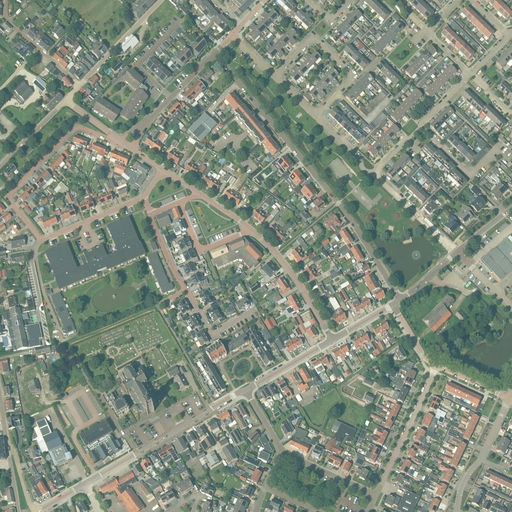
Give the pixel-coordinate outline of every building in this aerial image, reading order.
[(133,14),(135,16),(139,20),(157,0),(141,0),(136,5),(139,8),(133,14)] [(178,11),(180,9),(182,7),(189,0),(188,0),(168,0),(172,4),(173,3),(176,7),(175,8),(178,11)] [(199,10),(209,1),(207,0),(206,0),(205,1),(204,0),(200,0),(195,4),(195,5),(199,10)] [(278,0),(279,0),(277,2),(283,8),(290,0),(278,0)] [(290,0),(283,8),(287,12),(288,10),(291,12),(289,14),(291,17),(297,11),(294,9),(296,7),(292,3),(294,0),(290,0)] [(374,0),(368,6),(372,10),(378,4),(374,0)] [(417,0),(412,6),(416,9),(422,3),(419,0),(417,0)] [(210,3),(209,1),(199,10),(203,14),(211,7),(208,4),(210,3)] [(499,2),(493,8),(498,12),(504,6),(499,2)] [(426,6),(422,3),(416,9),(419,13),(426,6)] [(378,4),(372,10),(376,14),(382,8),(378,4)] [(419,13),(423,17),(430,10),(426,6),(419,13)] [(498,12),(502,16),(508,11),(504,6),(498,12)] [(211,7),(203,14),(207,19),(216,10),(215,8),(213,10),(211,7)] [(382,8),(376,14),(380,18),(386,12),(382,8)] [(466,18),(472,12),(467,8),(462,14),(466,18)] [(216,10),(207,19),(210,23),(219,16),(216,13),(218,12),(216,10)] [(430,10),(423,17),(427,21),(434,14),(430,10)] [(299,13),(297,11),(291,17),(294,19),(296,17),(301,22),(299,24),(300,25),(310,14),(308,12),(305,16),(301,11),(299,13)] [(362,16),(356,11),(352,15),(358,20),(362,16)] [(511,14),(508,11),(502,16),(507,21),(511,15),(511,14)] [(277,12),(275,14),(273,12),(269,16),(265,13),(263,15),(272,23),(280,15),(277,12)] [(386,12),(380,18),(384,21),(390,16),(386,12)] [(466,18),(471,22),(476,17),(472,12),(466,18)] [(153,23),(159,29),(168,20),(162,14),(153,23)] [(310,14),(300,25),(301,25),(303,24),(308,29),(313,24),(309,20),(312,16),(310,14)] [(272,23),(263,15),(261,17),(265,20),(261,24),(266,29),(272,23)] [(358,20),(352,15),(349,19),(354,24),(358,20)] [(224,18),(221,16),(214,23),(218,28),(227,18),(226,17),(224,18)] [(476,17),(471,22),(475,27),(481,21),(476,17)] [(229,20),(227,18),(218,28),(223,32),(230,24),(227,21),(229,20)] [(345,22),(351,28),(354,24),(349,19),(345,22)] [(481,21),(475,27),(480,31),(485,25),(481,21)] [(341,26),(347,32),(351,28),(345,22),(341,26)] [(12,29),(5,23),(2,26),(1,25),(0,25),(0,30),(4,34),(6,31),(8,33),(12,29)] [(82,29),(77,23),(74,26),(79,31),(82,29)] [(394,27),(400,33),(404,29),(398,23),(394,27)] [(251,27),(260,36),(264,32),(266,34),(268,32),(266,29),(261,24),(257,29),(253,25),(251,27)] [(58,25),(52,31),(59,38),(66,31),(58,25)] [(189,28),(197,36),(201,33),(192,25),(189,28)] [(485,25),(480,31),(484,35),(489,30),(485,25)] [(337,30),(343,36),(347,32),(341,26),(337,30)] [(260,36),(251,27),(249,29),(253,33),(249,37),(254,42),(260,36)] [(390,31),(396,37),(400,33),(394,27),(390,31)] [(33,29),(27,36),(34,42),(36,38),(39,41),(39,40),(43,36),(46,32),(43,30),(41,32),(40,31),(38,34),(33,29)] [(447,29),(442,35),(446,39),(452,33),(447,29)] [(285,36),(294,45),(296,43),(292,39),(296,35),(291,30),(285,36)] [(334,34),(339,40),(343,36),(337,30),(334,34)] [(489,30),(484,35),(488,39),(487,41),(485,42),(488,45),(494,38),(492,36),(494,34),(489,30)] [(396,37),(390,31),(386,35),(392,41),(396,37)] [(446,39),(450,43),(456,37),(452,33),(446,39)] [(339,40),(334,34),(330,38),(336,44),(339,40)] [(392,41),(386,35),(382,39),(388,45),(392,41)] [(39,46),(47,53),(51,47),(44,40),(46,38),(45,38),(43,36),(39,40),(42,42),(39,46)] [(139,42),(132,36),(120,48),(125,53),(131,47),(133,49),(139,42)] [(294,45),(285,36),(279,42),(284,47),(288,43),(292,47),(294,45)] [(14,39),(9,45),(13,49),(16,45),(20,40),(18,37),(16,40),(14,39)] [(67,39),(65,41),(71,47),(72,46),(75,43),(70,38),(69,37),(67,39)] [(202,37),(196,44),(202,50),(204,49),(205,49),(207,47),(206,46),(208,44),(209,45),(210,45),(202,37)] [(455,47),(461,42),(456,37),(450,43),(455,47)] [(388,45),(382,39),(379,43),(385,49),(388,45)] [(24,48),(18,54),(23,58),(27,53),(26,53),(28,51),(31,54),(35,50),(29,44),(27,46),(20,41),(18,43),(24,48)] [(273,48),(282,57),(284,55),(280,51),(284,47),(279,42),(273,48)] [(459,52),(465,46),(461,42),(455,47),(459,52)] [(381,52),(385,49),(379,43),(375,47),(381,52)] [(100,44),(96,49),(103,55),(107,51),(104,47),(100,44)] [(196,44),(190,50),(194,55),(197,58),(197,57),(196,57),(198,54),(199,55),(201,52),(202,50),(196,44)] [(349,46),(344,52),(348,55),(353,50),(349,46)] [(464,56),(469,50),(465,46),(459,52),(464,56)] [(381,52),(375,47),(371,51),(377,56),(381,52)] [(426,51),(432,57),(436,53),(430,47),(426,51)] [(99,60),(103,55),(96,49),(95,49),(93,48),(90,51),(92,53),(91,53),(95,56),(99,60)] [(187,48),(181,55),(188,61),(189,59),(190,60),(192,57),(194,55),(190,50),(187,48)] [(267,54),(267,55),(272,60),(276,55),(280,59),(282,57),(273,48),(267,54)] [(60,49),(53,58),(60,64),(63,61),(62,60),(63,60),(64,60),(67,57),(67,56),(60,49)] [(353,50),(348,55),(351,59),(357,53),(353,50)] [(469,50),(464,56),(468,60),(474,55),(469,50)] [(422,56),(428,61),(432,57),(426,51),(422,56)] [(305,56),(314,64),(320,58),(315,53),(311,57),(307,54),(305,56)] [(357,53),(351,59),(355,63),(361,57),(357,53)] [(81,59),(80,60),(90,70),(93,67),(81,54),(78,57),(81,59)] [(85,58),(90,63),(94,66),(97,62),(94,59),(89,54),(85,58)] [(511,60),(505,54),(501,59),(507,65),(511,60)] [(174,61),(175,62),(178,65),(182,69),(182,68),(181,67),(183,65),(184,66),(187,63),(186,63),(188,61),(181,55),(175,61),(174,61)] [(303,65),(308,71),(314,64),(305,56),(303,58),(307,61),(303,65)] [(422,56),(418,60),(424,66),(428,61),(422,56)] [(72,61),(67,57),(64,60),(63,60),(62,60),(63,61),(60,64),(65,69),(72,61)] [(151,57),(143,65),(144,64),(147,66),(146,67),(149,70),(150,69),(151,71),(158,64),(151,57)] [(359,67),(365,61),(361,57),(355,63),(359,67)] [(507,65),(501,59),(496,63),(501,68),(502,69),(507,65)] [(424,66),(418,60),(414,64),(419,70),(424,66)] [(115,66),(112,69),(115,71),(117,68),(118,69),(123,64),(119,61),(114,65),(115,66)] [(359,67),(363,71),(369,65),(365,61),(359,67)] [(76,65),(78,67),(78,66),(82,70),(80,72),(84,76),(89,71),(79,62),(76,65)] [(386,66),(383,62),(377,68),(380,72),(386,66)] [(54,67),(50,64),(45,69),(49,73),(49,72),(54,68),(54,67)] [(158,64),(151,71),(153,72),(152,73),(155,75),(162,68),(158,64)] [(419,70),(414,64),(409,69),(415,74),(419,70)] [(308,71),(303,65),(299,70),(295,66),(293,68),(302,77),(308,71)] [(78,66),(78,67),(75,69),(78,71),(74,75),(80,80),(84,76),(80,72),(82,70),(78,66)] [(111,83),(112,85),(121,76),(122,77),(130,69),(127,66),(122,71),(120,73),(111,83)] [(390,70),(386,66),(380,72),(382,74),(381,75),(383,77),(390,70)] [(447,71),(452,77),(457,72),(451,67),(447,71)] [(159,79),(166,72),(162,68),(155,75),(157,78),(158,77),(159,79)] [(293,68),(291,70),(295,74),(291,78),(296,83),(302,77),(293,68)] [(415,74),(409,69),(405,73),(411,79),(415,74)] [(327,76),(336,85),(338,83),(334,80),(338,75),(333,70),(327,76)] [(390,70),(383,77),(385,79),(386,78),(388,79),(394,73),(390,70)] [(209,71),(201,79),(205,83),(206,83),(209,86),(212,83),(209,80),(214,75),(209,71)] [(442,76),(448,81),(452,77),(447,71),(442,76)] [(125,80),(130,85),(138,77),(133,72),(125,80)] [(166,72),(159,79),(161,80),(160,81),(163,83),(164,83),(166,85),(165,86),(166,86),(173,79),(173,78),(173,79),(166,72)] [(398,77),(394,73),(388,79),(390,81),(389,83),(390,84),(392,83),(398,77)] [(66,85),(69,88),(72,86),(72,85),(67,78),(66,79),(62,74),(56,80),(58,81),(59,79),(60,80),(62,82),(63,81),(66,85)] [(376,83),(368,75),(364,79),(370,85),(372,83),(373,85),(376,83)] [(94,76),(88,82),(92,85),(94,87),(97,83),(99,81),(98,80),(97,79),(94,76)] [(334,87),(336,85),(327,76),(321,82),(326,88),(330,83),(334,87)] [(448,81),(442,76),(438,80),(444,86),(448,81)] [(43,99),(46,102),(44,104),(43,103),(42,104),(46,108),(50,112),(63,98),(57,93),(51,99),(47,95),(48,94),(46,92),(50,88),(39,77),(33,84),(40,90),(39,93),(44,98),(43,99)] [(135,90),(137,89),(140,85),(143,82),(138,77),(130,85),(135,90)] [(401,81),(398,77),(392,83),(396,87),(401,81)] [(367,89),(370,85),(364,79),(360,82),(367,89)] [(434,84),(439,90),(444,86),(438,80),(434,84)] [(11,92),(23,104),(34,93),(22,81),(11,92)] [(195,86),(203,94),(207,90),(199,82),(195,86)] [(315,89),(324,97),(326,95),(322,92),(326,88),(321,82),(315,89)] [(367,89),(360,82),(357,86),(363,92),(367,89)] [(429,89),(435,95),(439,90),(434,84),(431,82),(430,84),(432,86),(429,89)] [(498,89),(503,93),(509,87),(504,82),(498,89)] [(86,85),(82,89),(87,93),(90,96),(94,92),(93,92),(94,92),(97,95),(100,93),(95,88),(92,91),(91,89),(90,89),(86,85)] [(139,91),(138,92),(143,95),(146,91),(140,85),(137,89),(139,91)] [(203,94),(195,86),(191,90),(198,97),(202,93),(203,95),(203,94)] [(359,96),(363,92),(357,86),(353,90),(359,96)] [(307,93),(303,96),(309,102),(312,98),(314,100),(318,96),(322,99),(324,97),(315,89),(312,87),(310,89),(310,91),(311,92),(309,94),(307,93)] [(503,93),(507,98),(511,92),(511,90),(509,87),(503,93)] [(77,94),(81,98),(82,98),(87,93),(82,89),(77,94)] [(435,95),(429,89),(425,93),(431,99),(435,95)] [(198,97),(191,90),(187,94),(196,102),(195,101),(198,97)] [(353,90),(349,94),(356,100),(359,96),(353,90)] [(418,101),(422,96),(416,91),(412,95),(418,101)] [(461,97),(466,102),(472,95),(467,91),(461,97)] [(138,92),(134,98),(143,104),(147,98),(143,95),(138,92)] [(101,93),(89,105),(92,108),(100,100),(99,99),(103,95),(101,93)] [(196,102),(187,94),(183,98),(192,106),(196,102)] [(226,100),(229,105),(237,98),(233,94),(226,100)] [(354,101),(356,100),(349,94),(346,97),(354,105),(356,103),(354,101)] [(378,105),(380,102),(376,98),(374,95),(370,99),(372,101),(373,100),(378,105)] [(408,99),(414,105),(418,101),(412,95),(408,99)] [(472,95),(466,102),(470,106),(476,100),(472,95)] [(129,104),(139,110),(143,104),(134,98),(129,104)] [(237,98),(229,105),(232,109),(240,102),(237,98)] [(408,99),(403,104),(409,110),(414,105),(408,99)] [(470,106),(475,110),(481,104),(476,100),(470,106)] [(101,101),(95,110),(95,111),(101,115),(107,105),(101,101)] [(172,109),(177,113),(182,118),(185,116),(179,111),(182,108),(183,110),(186,107),(181,102),(179,105),(178,104),(172,109)] [(232,109),(236,113),(244,107),(240,102),(232,109)] [(129,104),(125,110),(135,116),(139,110),(129,104)] [(399,108),(405,114),(409,110),(403,104),(399,108)] [(480,115),(482,113),(485,109),(481,104),(475,110),(480,115)] [(114,109),(107,105),(101,115),(107,119),(114,109)] [(247,129),(251,134),(252,134),(255,137),(254,137),(256,140),(257,140),(260,142),(259,143),(261,146),(263,145),(270,139),(271,138),(268,135),(269,134),(267,131),(266,132),(263,129),(264,128),(262,125),(261,126),(256,121),(254,118),(255,117),(253,114),(251,115),(249,112),(250,111),(248,108),(247,109),(244,106),(244,107),(236,113),(234,114),(237,117),(238,116),(240,119),(239,120),(242,123),(243,122),(245,125),(244,126),(247,129)] [(482,113),(486,117),(492,111),(487,106),(485,109),(482,113)] [(366,117),(368,115),(364,110),(365,109),(362,107),(359,110),(361,112),(366,117)] [(395,113),(401,118),(405,114),(399,108),(395,113)] [(454,114),(448,108),(443,113),(449,119),(454,114)] [(114,109),(107,119),(113,123),(120,113),(114,109)] [(171,120),(171,119),(174,122),(172,124),(181,131),(184,127),(180,123),(176,119),(173,117),(177,113),(172,109),(168,113),(170,115),(168,117),(171,120)] [(333,119),(339,113),(334,109),(329,115),(333,119)] [(135,116),(125,110),(121,116),(131,123),(135,116)] [(339,113),(333,119),(337,123),(343,117),(345,116),(341,111),(339,113)] [(486,117),(491,121),(497,115),(492,111),(486,117)] [(395,113),(390,117),(396,123),(401,118),(395,113)] [(439,117),(445,123),(449,119),(443,113),(439,117)] [(205,114),(201,118),(189,131),(200,143),(217,126),(205,114)] [(343,117),(337,123),(342,127),(351,118),(353,116),(351,114),(345,120),(343,117)] [(491,121),(496,126),(501,120),(497,115),(491,121)] [(435,122),(441,128),(445,123),(439,117),(435,122)] [(346,132),(352,126),(350,124),(353,120),(351,118),(342,127),(346,132)] [(163,120),(159,126),(165,130),(169,124),(163,120)] [(501,120),(496,126),(500,130),(506,124),(501,120)] [(430,127),(436,132),(441,128),(435,122),(430,127)] [(352,126),(346,132),(350,136),(356,130),(358,128),(356,126),(354,128),(352,126)] [(389,130),(395,136),(399,131),(394,126),(389,130)] [(356,130),(350,136),(355,140),(360,134),(356,130)] [(385,135),(391,140),(395,136),(389,130),(385,135)] [(145,144),(152,149),(157,141),(158,140),(162,134),(157,131),(153,137),(152,139),(149,137),(145,144)] [(163,132),(162,134),(158,140),(161,142),(166,134),(163,132)] [(360,134),(355,140),(359,144),(365,139),(360,134)] [(381,139),(387,145),(391,140),(385,135),(381,139)] [(448,141),(452,145),(458,140),(453,135),(448,141)] [(76,146),(79,147),(82,139),(76,137),(73,143),(77,144),(76,146)] [(456,150),(462,144),(464,141),(460,137),(458,140),(452,145),(456,150)] [(89,142),(82,139),(79,147),(82,148),(82,147),(86,148),(89,142)] [(274,143),(270,139),(263,145),(266,149),(274,143)] [(376,143),(382,149),(387,145),(381,139),(376,143)] [(157,141),(152,149),(159,153),(162,149),(164,147),(161,145),(162,144),(157,141)] [(277,147),(274,143),(266,149),(270,153),(277,147)] [(382,149),(376,143),(372,148),(378,154),(382,149)] [(94,144),(92,149),(92,150),(98,153),(101,147),(94,144)] [(422,150),(426,154),(427,154),(432,149),(428,144),(422,150)] [(456,150),(461,154),(466,148),(462,144),(456,150)] [(461,154),(465,158),(471,152),(473,150),(469,146),(466,148),(461,154)] [(30,147),(24,153),(27,156),(33,150),(30,147)] [(104,148),(101,147),(98,153),(97,156),(103,159),(103,160),(106,161),(109,152),(106,151),(107,149),(107,148),(104,147),(104,148)] [(270,153),(273,157),(281,151),(277,147),(270,153)] [(372,148),(368,152),(374,158),(378,154),(372,148)] [(172,162),(176,156),(174,154),(176,151),(173,149),(167,159),(172,162)] [(437,153),(432,149),(427,154),(431,159),(437,153)] [(438,151),(437,153),(431,159),(434,161),(433,163),(434,164),(442,156),(438,151)] [(113,152),(111,156),(110,159),(117,162),(115,165),(117,166),(121,155),(113,152)] [(469,162),(472,160),(474,158),(475,157),(471,152),(465,158),(469,162)] [(177,165),(180,161),(183,156),(181,154),(179,157),(176,156),(172,162),(177,165)] [(121,155),(117,166),(114,173),(122,176),(125,171),(126,169),(123,168),(124,165),(127,166),(130,159),(121,155)] [(61,156),(55,162),(59,166),(63,162),(65,160),(61,156)] [(400,160),(406,166),(411,161),(405,156),(400,160)] [(447,160),(442,156),(434,164),(435,164),(439,168),(441,165),(441,166),(447,160)] [(281,169),(289,162),(286,157),(279,163),(277,160),(272,164),(274,167),(277,164),(281,168),(281,169)] [(227,162),(222,158),(218,163),(222,166),(224,167),(227,162)] [(400,160),(396,165),(402,171),(406,166),(400,160)] [(447,160),(441,166),(444,168),(441,171),(443,172),(451,164),(447,160)] [(191,161),(188,166),(185,170),(190,174),(194,168),(192,166),(194,163),(191,161)] [(59,166),(55,162),(49,168),(53,172),(55,170),(56,170),(59,166)] [(281,169),(281,168),(279,170),(283,175),(282,176),(284,179),(289,175),(287,172),(293,167),(293,166),(294,165),(292,163),(291,164),(289,162),(281,169)] [(456,168),(451,164),(443,172),(443,173),(446,170),(450,174),(448,175),(449,175),(456,168)] [(11,165),(4,173),(8,177),(9,177),(11,179),(14,175),(12,174),(16,169),(11,165)] [(139,187),(145,178),(146,177),(146,176),(149,171),(141,165),(137,171),(138,172),(135,176),(133,174),(131,173),(129,175),(125,171),(122,176),(128,182),(127,182),(130,185),(137,191),(139,187)] [(402,171),(396,165),(391,169),(397,175),(402,171)] [(194,168),(190,174),(195,177),(199,172),(202,174),(206,168),(203,166),(201,168),(199,167),(197,169),(194,168)] [(209,166),(203,175),(206,177),(212,167),(209,166)] [(453,180),(458,174),(454,170),(456,168),(449,175),(453,180)] [(494,168),(490,171),(493,174),(494,174),(496,176),(499,172),(494,168)] [(391,169),(387,174),(393,180),(397,175),(391,169)] [(289,175),(284,179),(286,181),(289,178),(293,183),(301,176),(297,171),(291,177),(289,175)] [(40,178),(44,182),(47,184),(52,178),(50,175),(46,172),(40,178)] [(209,173),(206,178),(203,182),(210,187),(217,176),(215,175),(213,178),(210,176),(211,175),(209,173)] [(463,178),(458,174),(453,180),(457,184),(463,178)] [(293,183),(291,185),(295,189),(294,191),(296,193),(301,189),(299,187),(305,181),(305,180),(306,179),(304,177),(303,178),(301,176),(293,183)] [(47,184),(44,182),(40,178),(35,184),(38,187),(39,188),(38,190),(41,194),(49,186),(47,184)] [(463,178),(457,184),(460,186),(457,189),(459,191),(467,182),(463,178)] [(220,182),(215,179),(210,187),(217,191),(220,186),(218,185),(220,182)] [(118,188),(115,180),(109,182),(112,190),(118,188)] [(404,186),(409,191),(416,183),(414,181),(412,183),(410,180),(404,186)] [(69,190),(61,183),(58,186),(61,189),(57,193),(60,196),(69,190)] [(419,189),(415,185),(416,183),(409,191),(413,195),(419,189)] [(506,191),(503,188),(500,185),(497,188),(495,185),(493,187),(501,196),(506,191)] [(121,188),(118,189),(119,191),(118,191),(118,192),(120,197),(127,194),(126,191),(128,190),(126,186),(124,187),(121,188)] [(301,189),(296,193),(298,196),(299,194),(301,196),(303,195),(305,197),(313,190),(309,186),(302,191),(301,189)] [(35,191),(31,187),(26,193),(32,199),(36,195),(33,193),(35,191)] [(255,187),(249,195),(253,198),(259,190),(255,187)] [(477,196),(480,193),(474,187),(471,191),(477,196)] [(501,196),(493,187),(491,189),(493,192),(490,194),(497,201),(501,196)] [(413,195),(418,200),(424,193),(419,189),(413,195)] [(37,194),(37,195),(42,199),(44,196),(41,194),(38,190),(37,190),(35,192),(37,194)] [(228,191),(224,197),(231,201),(236,194),(232,190),(230,193),(228,191)] [(305,197),(303,199),(307,204),(305,205),(307,207),(312,203),(310,201),(317,195),(318,194),(316,191),(315,192),(313,190),(305,197)] [(32,199),(26,193),(20,199),(23,203),(25,201),(28,203),(32,199)] [(104,197),(107,203),(113,200),(111,194),(107,196),(106,193),(103,194),(104,197)] [(422,204),(426,200),(428,198),(424,193),(418,200),(422,204)] [(236,194),(231,201),(238,206),(242,200),(239,199),(241,197),(236,194)] [(84,201),(86,205),(88,210),(95,208),(91,200),(94,199),(93,196),(89,197),(90,199),(84,201)] [(430,216),(434,212),(438,208),(433,204),(437,200),(433,196),(430,199),(427,203),(427,202),(430,204),(424,210),(430,216)] [(98,200),(98,201),(100,205),(107,203),(104,197),(98,200)] [(270,197),(268,198),(267,199),(264,203),(269,207),(274,201),(272,199),(271,200),(270,199),(271,198),(270,197)] [(471,206),(474,209),(478,212),(481,209),(480,209),(485,204),(486,204),(478,197),(475,200),(476,201),(471,206)] [(319,198),(315,202),(313,204),(315,207),(313,209),(316,212),(318,210),(319,211),(325,206),(324,205),(322,201),(322,202),(319,198)] [(40,202),(38,205),(41,207),(44,206),(48,201),(45,199),(41,203),(40,202)] [(86,205),(79,207),(82,213),(88,210),(86,205)] [(456,215),(461,221),(465,224),(469,220),(470,221),(472,218),(470,216),(473,213),(469,210),(465,206),(463,208),(465,211),(460,216),(457,214),(456,215)] [(67,212),(70,218),(76,216),(74,211),(72,207),(69,208),(68,207),(65,208),(67,212)] [(277,215),(277,216),(274,220),(276,222),(280,218),(279,217),(286,209),(284,207),(277,215)] [(260,208),(256,213),(253,216),(257,220),(263,214),(260,212),(262,210),(260,208)] [(174,210),(156,217),(161,228),(171,224),(170,220),(175,218),(176,220),(181,218),(177,209),(174,211),(174,210)] [(279,212),(276,210),(271,215),(274,218),(279,212)] [(310,218),(307,214),(304,211),(299,215),(297,216),(307,227),(309,225),(306,222),(310,218)] [(55,217),(49,220),(51,226),(58,223),(57,222),(60,221),(59,219),(57,214),(56,212),(53,213),(55,217)] [(61,215),(62,218),(63,221),(70,218),(67,212),(65,213),(61,215)] [(263,214),(257,220),(262,224),(265,220),(269,215),(267,213),(265,216),(263,214)] [(8,214),(4,217),(2,219),(0,219),(0,223),(3,221),(5,223),(7,221),(11,218),(8,214)] [(451,221),(448,223),(445,227),(442,224),(453,235),(459,228),(457,226),(456,226),(454,225),(458,221),(451,215),(448,218),(451,221)] [(334,216),(329,220),(336,228),(340,224),(338,221),(334,216)] [(106,268),(107,270),(108,271),(145,255),(141,246),(142,246),(141,246),(140,244),(141,243),(139,244),(129,219),(120,223),(119,222),(117,223),(117,224),(108,228),(118,252),(111,256),(107,247),(105,248),(105,247),(103,248),(103,247),(102,247),(95,250),(95,249),(95,250),(92,251),(91,250),(91,251),(85,254),(84,255),(84,256),(83,256),(83,257),(81,258),(85,267),(77,270),(67,245),(58,249),(57,248),(55,249),(54,249),(55,250),(46,254),(56,278),(55,279),(56,281),(56,282),(60,291),(97,275),(96,272),(98,271),(99,270),(98,269),(103,267),(103,268),(104,269),(106,268)] [(49,220),(47,221),(42,223),(45,229),(51,226),(49,220)] [(181,232),(186,230),(182,222),(181,220),(177,222),(178,225),(175,226),(177,229),(174,230),(176,236),(181,233),(181,232)] [(331,226),(336,232),(338,231),(337,229),(336,228),(329,220),(325,224),(328,228),(328,229),(331,226)] [(288,224),(282,230),(281,230),(275,236),(281,242),(285,237),(284,235),(285,234),(285,233),(289,228),(292,231),(297,226),(294,223),(291,227),(288,224)] [(11,228),(5,232),(3,234),(4,236),(6,234),(12,230),(15,234),(19,231),(18,229),(19,228),(16,224),(11,228)] [(269,230),(275,236),(281,230),(277,226),(276,228),(274,226),(269,230)] [(339,233),(339,234),(340,235),(343,240),(349,236),(344,229),(341,232),(340,232),(340,233),(339,233)] [(500,281),(511,271),(511,233),(482,261),(493,273),(500,281)] [(169,237),(165,238),(167,243),(175,240),(173,235),(169,237)] [(353,242),(349,236),(343,240),(347,245),(338,251),(340,254),(350,247),(349,245),(353,242)] [(183,237),(174,241),(176,244),(178,244),(179,247),(190,243),(188,239),(185,240),(183,237)] [(11,242),(12,250),(18,248),(18,247),(25,246),(23,238),(18,239),(19,240),(11,242)] [(308,248),(300,238),(297,241),(305,251),(308,248)] [(211,262),(214,267),(216,266),(218,270),(238,261),(242,262),(249,270),(253,267),(254,268),(254,269),(259,264),(257,263),(262,257),(251,246),(245,240),(242,241),(242,240),(229,246),(229,247),(226,248),(226,247),(211,254),(214,261),(212,262),(211,262)] [(181,251),(178,253),(179,256),(182,255),(186,253),(185,250),(192,247),(190,243),(179,247),(181,251)] [(186,253),(182,255),(184,259),(195,254),(193,250),(192,247),(185,250),(186,253)] [(299,251),(301,250),(298,247),(294,251),(295,252),(291,254),(295,259),(301,254),(299,251)] [(342,256),(344,255),(347,253),(351,259),(354,257),(360,253),(356,247),(352,250),(350,247),(340,254),(342,256)] [(147,257),(149,262),(150,263),(159,259),(156,253),(147,257)] [(356,264),(357,264),(354,266),(355,268),(360,265),(359,263),(364,260),(360,253),(354,257),(358,263),(356,264)] [(186,263),(184,264),(185,267),(191,264),(190,261),(197,259),(196,258),(195,254),(184,259),(186,263)] [(303,257),(301,254),(295,259),(298,263),(302,260),(303,261),(308,257),(306,255),(303,257)] [(10,257),(12,264),(24,262),(24,260),(24,259),(23,259),(23,255),(10,257)] [(320,255),(318,257),(312,260),(315,264),(320,260),(323,258),(320,255)] [(185,267),(183,268),(184,272),(195,268),(194,264),(199,262),(197,258),(196,258),(197,259),(190,261),(191,264),(185,267)] [(161,266),(159,259),(150,263),(152,269),(161,266)] [(269,264),(266,267),(262,270),(267,275),(268,274),(271,278),(274,275),(277,272),(274,269),(275,268),(273,266),(272,267),(269,264)] [(370,270),(367,265),(364,267),(361,264),(360,265),(355,268),(358,273),(362,271),(364,274),(370,270)] [(164,272),(161,266),(152,269),(155,276),(164,272)] [(314,266),(309,269),(305,272),(308,277),(315,273),(313,270),(315,269),(317,271),(321,268),(319,266),(316,268),(314,266)] [(195,268),(184,272),(186,276),(190,275),(191,278),(197,275),(196,272),(197,272),(197,271),(195,268)] [(191,278),(190,278),(192,282),(203,278),(202,274),(205,273),(203,269),(197,271),(197,272),(196,272),(197,275),(191,278)] [(167,278),(164,272),(155,276),(157,282),(167,278)] [(338,272),(329,277),(331,281),(340,276),(338,272)] [(315,273),(308,277),(311,282),(315,279),(321,276),(319,273),(316,275),(315,273)] [(363,274),(359,276),(358,275),(352,279),(354,282),(364,276),(363,274)] [(368,277),(364,280),(368,286),(369,288),(372,287),(376,293),(381,290),(380,287),(377,283),(373,275),(368,277)] [(169,284),(167,278),(157,282),(160,288),(169,284)] [(203,278),(192,282),(194,287),(198,285),(199,288),(209,284),(207,280),(205,281),(203,278)] [(280,288),(286,284),(283,279),(280,280),(279,279),(275,282),(273,283),(275,286),(278,284),(280,288)] [(172,283),(169,284),(160,288),(163,295),(173,291),(174,288),(172,283)] [(250,295),(259,288),(256,283),(250,287),(248,283),(244,285),(250,295)] [(286,284),(280,288),(282,291),(280,293),(282,296),(286,293),(291,290),(286,284)] [(323,286),(320,288),(316,290),(320,298),(323,296),(324,299),(332,295),(328,287),(325,289),(323,286)] [(201,302),(202,302),(202,303),(210,298),(207,294),(210,292),(208,289),(207,290),(202,292),(204,295),(199,298),(201,300),(200,301),(201,302)] [(343,290),(338,293),(345,303),(349,300),(343,290)] [(385,297),(381,290),(376,293),(374,294),(378,301),(385,297)] [(63,299),(60,293),(51,297),(53,303),(63,299)] [(247,294),(241,297),(241,296),(238,298),(240,301),(245,309),(245,308),(246,309),(248,308),(247,307),(250,306),(247,301),(250,300),(247,295),(247,294)] [(365,301),(361,303),(364,309),(371,305),(369,302),(372,300),(369,294),(365,296),(366,297),(364,299),(365,301)] [(276,304),(282,300),(279,295),(272,299),(276,304)] [(26,297),(28,308),(34,307),(33,300),(31,300),(32,299),(32,297),(31,296),(26,297)] [(294,296),(290,299),(288,300),(290,304),(288,305),(290,307),(298,303),(294,296)] [(447,296),(422,321),(434,333),(451,315),(446,309),(454,301),(447,296)] [(202,303),(203,304),(202,304),(203,306),(204,306),(205,308),(210,305),(211,308),(217,305),(221,302),(220,299),(215,302),(214,300),(211,301),(210,298),(202,303)] [(285,298),(282,300),(276,304),(277,307),(287,301),(285,298)] [(15,299),(5,301),(7,310),(19,308),(18,305),(17,305),(17,303),(15,303),(15,299)] [(63,299),(53,303),(56,309),(65,306),(63,299)] [(340,308),(335,299),(329,302),(332,306),(332,305),(336,311),(335,312),(336,312),(337,312),(336,310),(340,308)] [(179,308),(180,311),(188,307),(187,306),(188,305),(187,303),(186,304),(185,301),(180,304),(179,301),(173,305),(176,310),(179,308)] [(245,309),(240,301),(235,304),(234,302),(231,303),(234,309),(237,307),(240,312),(242,310),(242,311),(244,310),(244,309),(245,309)] [(359,301),(352,305),(353,308),(354,309),(356,314),(364,309),(361,303),(360,304),(359,301)] [(295,313),(297,312),(301,309),(298,303),(290,307),(291,310),(293,309),(295,313)] [(208,313),(210,316),(209,316),(210,318),(211,318),(219,314),(216,309),(219,308),(217,305),(211,308),(213,311),(208,313)] [(65,306),(56,309),(59,316),(68,312),(65,306)] [(35,311),(34,307),(28,308),(2,313),(4,321),(6,321),(12,352),(40,346),(39,339),(42,339),(39,324),(25,327),(24,322),(22,322),(20,314),(35,311)] [(188,307),(180,311),(182,313),(179,315),(182,320),(188,317),(186,314),(191,312),(189,309),(190,309),(189,307),(188,307)] [(338,316),(342,322),(347,319),(341,309),(338,311),(340,314),(338,316)] [(462,323),(467,319),(460,311),(455,315),(462,323)] [(68,312),(59,316),(61,322),(70,318),(68,312)] [(219,321),(220,324),(226,320),(224,317),(222,319),(219,314),(211,318),(212,319),(211,320),(212,321),(213,321),(214,324),(219,321)] [(330,315),(335,324),(336,326),(342,322),(338,316),(335,317),(333,314),(330,315)] [(189,320),(188,317),(182,320),(184,323),(186,322),(189,327),(197,322),(196,321),(197,321),(196,319),(195,319),(194,317),(189,320)] [(294,319),(298,325),(303,335),(307,333),(302,325),(299,319),(298,317),(294,319)] [(70,318),(61,322),(64,328),(73,324),(70,318)] [(270,320),(264,323),(269,330),(274,327),(270,320)] [(197,323),(197,322),(189,327),(192,331),(190,333),(187,335),(189,337),(191,335),(191,336),(197,332),(195,330),(200,327),(198,325),(199,324),(198,323),(197,323)] [(379,326),(384,334),(387,333),(385,331),(389,328),(385,322),(379,326)] [(73,324),(64,328),(61,329),(63,334),(66,335),(76,331),(73,324)] [(307,333),(308,336),(311,340),(318,336),(313,329),(311,326),(307,328),(306,329),(307,332),(307,333)] [(373,330),(375,334),(376,336),(380,334),(381,336),(384,334),(379,326),(373,330)] [(246,334),(249,339),(257,334),(254,329),(253,330),(252,329),(250,330),(251,331),(246,334)] [(198,335),(197,332),(191,336),(193,339),(195,337),(198,342),(206,338),(205,337),(206,336),(205,335),(204,335),(203,332),(198,335)] [(252,343),(260,339),(257,334),(249,339),(252,343)] [(359,338),(363,344),(367,341),(368,342),(370,341),(366,334),(359,338)] [(240,338),(245,345),(249,342),(245,335),(240,338)] [(297,337),(291,341),(296,349),(303,345),(300,339),(298,340),(297,337)] [(200,351),(201,351),(204,349),(205,348),(206,348),(204,345),(209,343),(207,340),(208,340),(207,338),(206,338),(198,342),(201,347),(199,348),(200,351)] [(235,340),(240,348),(245,345),(240,338),(235,340)] [(363,344),(359,338),(352,341),(357,349),(359,347),(358,346),(363,344)] [(260,339),(252,343),(255,348),(262,344),(260,339)] [(277,340),(275,342),(281,351),(283,350),(285,349),(283,344),(280,339),(277,340)] [(231,343),(235,351),(240,348),(235,340),(231,343)] [(206,353),(213,364),(227,356),(218,341),(214,343),(216,347),(208,352),(205,348),(204,349),(206,353)] [(289,353),(296,349),(291,341),(287,343),(288,346),(286,347),(289,353)] [(377,349),(380,354),(381,353),(374,341),(371,343),(375,350),(377,349)] [(377,344),(381,351),(386,349),(382,342),(377,344)] [(226,346),(231,354),(235,351),(231,343),(226,346)] [(262,344),(255,348),(257,353),(265,348),(262,344)] [(345,345),(339,349),(345,361),(349,368),(352,366),(345,354),(349,352),(345,345)] [(55,346),(35,350),(36,355),(45,353),(46,355),(56,353),(55,346)] [(390,352),(385,356),(388,359),(395,353),(400,362),(406,358),(401,349),(400,350),(398,346),(390,352)] [(265,348),(257,353),(260,357),(268,353),(270,351),(268,347),(265,348)] [(345,361),(339,349),(332,353),(336,359),(340,357),(343,362),(345,361)] [(263,362),(271,358),(268,353),(260,357),(263,362)] [(198,360),(202,367),(209,362),(205,355),(198,360)] [(325,357),(318,361),(322,367),(326,365),(327,366),(329,364),(325,357)] [(271,358),(263,362),(266,367),(273,362),(271,358)] [(0,371),(0,374),(9,373),(7,361),(0,361),(0,371)] [(318,361),(312,365),(316,372),(318,376),(325,372),(322,367),(318,361)] [(34,364),(25,367),(29,376),(37,372),(36,370),(39,368),(36,363),(36,362),(34,364)] [(212,367),(209,362),(202,367),(205,371),(212,367)] [(406,373),(405,376),(413,380),(416,374),(411,371),(413,367),(406,364),(402,367),(401,370),(406,373)] [(167,372),(168,374),(170,378),(173,376),(181,390),(187,387),(181,375),(179,373),(176,367),(167,372)] [(215,371),(212,367),(205,371),(207,376),(215,371)] [(341,376),(337,369),(335,367),(331,369),(336,379),(341,376)] [(156,401),(153,397),(146,385),(148,384),(143,376),(146,374),(142,368),(137,371),(138,372),(134,374),(133,371),(129,370),(126,372),(125,376),(123,376),(121,377),(121,380),(116,382),(120,390),(121,389),(123,394),(122,395),(123,396),(122,396),(123,398),(129,394),(136,406),(134,408),(133,410),(135,413),(138,414),(140,412),(142,413),(146,411),(148,414),(147,415),(148,415),(149,414),(153,411),(154,412),(155,411),(153,410),(152,408),(152,407),(154,407),(156,406),(156,404),(155,401),(156,401)] [(311,380),(304,369),(299,372),(305,383),(311,380)] [(215,371),(207,376),(210,381),(218,376),(215,371)] [(315,372),(311,374),(314,380),(315,379),(317,382),(320,380),(315,372)] [(302,383),(297,374),(295,375),(290,377),(294,384),(296,387),(298,385),(302,393),(305,391),(306,392),(309,391),(308,389),(309,389),(309,388),(314,385),(315,387),(317,386),(314,381),(313,383),(312,382),(308,384),(303,387),(301,383),(302,383)] [(220,381),(218,376),(210,381),(213,385),(220,381)] [(388,376),(387,378),(394,381),(404,386),(404,385),(405,384),(406,384),(410,386),(413,380),(405,376),(403,379),(399,378),(396,377),(395,379),(394,379),(390,377),(390,378),(388,376)] [(36,377),(25,382),(29,391),(36,388),(35,385),(39,383),(36,377)] [(365,379),(363,383),(372,387),(374,383),(365,379)] [(220,381),(213,385),(216,390),(223,386),(220,381)] [(283,381),(278,384),(283,393),(284,392),(288,399),(293,397),(283,381)] [(403,388),(404,386),(394,381),(393,385),(398,387),(397,389),(401,391),(400,394),(405,397),(408,391),(404,389),(403,388)] [(451,394),(454,386),(449,384),(445,391),(451,394)] [(226,390),(223,386),(216,390),(218,395),(220,394),(225,391),(226,390)] [(268,389),(270,394),(272,396),(274,398),(276,397),(275,394),(277,393),(273,386),(268,389)] [(460,389),(454,386),(451,394),(456,396),(460,389)] [(37,389),(30,393),(34,402),(45,397),(42,390),(38,392),(37,389)] [(460,389),(456,396),(462,399),(465,392),(460,389)] [(270,397),(268,395),(266,390),(261,393),(266,402),(270,400),(268,398),(270,397)] [(108,396),(107,397),(112,407),(124,401),(122,398),(123,398),(122,396),(116,400),(115,398),(116,397),(114,392),(108,396)] [(395,392),(391,400),(393,400),(396,402),(397,401),(398,401),(402,403),(405,397),(400,394),(396,393),(395,392)] [(471,394),(465,392),(462,399),(467,402),(471,394)] [(467,402),(472,404),(476,397),(471,394),(467,402)] [(45,397),(34,402),(38,411),(45,408),(44,405),(48,403),(45,397)] [(481,399),(476,397),(472,404),(478,407),(477,409),(471,407),(470,409),(478,413),(479,409),(481,407),(481,406),(479,404),(481,399)] [(451,403),(449,402),(445,400),(446,400),(445,403),(435,398),(432,403),(438,406),(440,404),(443,405),(443,404),(449,407),(451,403)] [(129,410),(124,401),(112,407),(118,417),(123,414),(129,410)] [(4,403),(6,413),(14,412),(13,402),(4,403)] [(439,414),(438,416),(444,419),(446,414),(440,411),(437,409),(438,406),(432,403),(430,409),(439,414)] [(376,409),(382,412),(386,414),(388,409),(378,404),(377,407),(384,410),(383,411),(376,407),(376,409)] [(237,407),(243,418),(244,420),(249,417),(242,405),(237,407)] [(290,409),(287,405),(280,409),(283,413),(290,409)] [(400,408),(396,406),(395,405),(392,411),(398,413),(400,408)] [(242,431),(247,428),(238,412),(237,411),(236,413),(234,414),(233,414),(233,415),(242,431)] [(395,419),(398,413),(392,411),(390,416),(395,419)] [(219,420),(221,425),(222,425),(223,424),(226,428),(232,424),(232,423),(235,421),(229,412),(227,413),(226,412),(218,417),(220,419),(219,420)] [(444,419),(438,416),(437,419),(427,414),(424,420),(435,425),(437,422),(442,424),(444,419)] [(385,427),(385,428),(390,430),(393,424),(387,422),(372,415),(371,417),(383,422),(382,422),(386,424),(385,427)] [(294,430),(289,424),(295,420),(293,416),(287,420),(281,423),(283,427),(281,428),(286,437),(291,433),(291,432),(294,430)] [(479,418),(475,416),(474,416),(471,422),(476,424),(479,418)] [(15,429),(15,428),(16,427),(16,425),(20,424),(19,423),(19,422),(20,422),(19,417),(7,420),(9,430),(15,429)] [(48,452),(55,467),(67,461),(68,463),(73,461),(70,455),(69,455),(65,446),(63,447),(57,432),(52,434),(45,420),(36,424),(43,440),(37,443),(43,454),(48,452)] [(428,428),(427,431),(433,434),(434,431),(435,429),(434,428),(435,425),(424,420),(422,425),(428,428)] [(466,426),(468,427),(474,430),(476,424),(471,422),(469,420),(466,426)] [(207,425),(210,429),(212,432),(219,428),(214,421),(207,425)] [(88,432),(80,437),(84,445),(85,445),(87,448),(90,454),(88,455),(94,464),(102,459),(103,461),(102,459),(109,456),(110,457),(114,454),(114,455),(115,454),(114,454),(121,451),(120,448),(121,448),(121,447),(120,448),(117,442),(117,441),(116,442),(115,440),(115,439),(114,440),(112,437),(111,434),(113,433),(106,422),(99,426),(98,424),(90,429),(91,431),(88,432)] [(331,439),(326,451),(327,452),(330,453),(331,454),(332,454),(332,452),(336,454),(337,454),(338,452),(340,448),(339,448),(341,444),(340,443),(343,438),(344,438),(346,434),(349,435),(346,442),(351,442),(357,430),(341,423),(341,424),(340,426),(337,433),(336,433),(334,439),(334,440),(332,440),(331,439)] [(201,438),(198,439),(197,440),(204,452),(214,447),(205,432),(203,427),(197,431),(201,438)] [(377,431),(375,436),(379,438),(385,440),(388,434),(383,432),(382,432),(384,429),(377,427),(375,430),(377,431)] [(290,446),(307,454),(310,448),(309,448),(310,447),(303,443),(308,433),(298,429),(290,446)] [(466,432),(463,431),(458,429),(457,431),(461,433),(465,435),(463,438),(469,441),(471,435),(466,432)] [(241,439),(237,430),(230,434),(237,447),(245,442),(243,438),(241,439)] [(420,430),(417,436),(426,440),(427,437),(430,438),(430,439),(434,440),(435,438),(436,435),(433,434),(427,431),(426,433),(420,430)] [(197,440),(198,439),(194,432),(193,432),(192,433),(191,433),(190,433),(190,434),(190,435),(185,437),(192,448),(195,446),(197,451),(199,455),(197,456),(205,471),(208,470),(205,465),(209,463),(211,468),(220,463),(214,452),(206,457),(204,453),(204,452),(197,440)] [(255,432),(248,439),(252,443),(259,436),(255,432)] [(375,436),(373,442),(377,444),(376,444),(378,444),(382,447),(385,440),(379,438),(375,436)] [(422,445),(421,447),(428,450),(429,448),(430,446),(428,445),(425,443),(426,440),(417,436),(415,441),(422,445)] [(246,455),(243,461),(250,465),(256,467),(259,469),(261,464),(262,461),(267,463),(269,457),(270,456),(269,456),(272,450),(265,437),(259,440),(264,449),(263,453),(261,452),(257,461),(246,455)] [(461,441),(454,438),(452,442),(460,446),(458,449),(464,452),(466,446),(460,443),(461,441)] [(191,453),(187,447),(187,446),(182,439),(179,441),(178,440),(178,441),(178,442),(173,444),(175,447),(174,447),(181,459),(190,454),(193,460),(197,458),(193,452),(191,453)] [(226,439),(219,443),(221,447),(228,443),(226,439)] [(499,445),(507,449),(510,443),(502,439),(499,445)] [(420,449),(412,445),(410,451),(419,455),(421,452),(426,454),(428,450),(421,447),(420,449)] [(498,455),(503,457),(504,455),(505,452),(508,453),(509,450),(507,449),(499,445),(496,451),(499,453),(498,455)] [(171,446),(166,449),(170,456),(170,455),(180,472),(186,468),(181,459),(174,447),(172,448),(171,446)] [(237,459),(230,446),(222,451),(229,464),(237,459)] [(368,453),(371,455),(377,457),(380,451),(374,448),(374,449),(369,446),(368,449),(370,450),(368,453)] [(35,447),(31,449),(34,460),(39,458),(40,458),(42,457),(40,453),(41,453),(40,450),(37,451),(36,447),(35,447)] [(314,451),(312,456),(319,459),(321,454),(323,455),(325,451),(316,447),(314,451)] [(461,457),(464,452),(458,449),(456,448),(454,451),(457,452),(456,455),(461,457)] [(170,456),(166,449),(158,453),(162,460),(170,456)] [(414,462),(419,464),(420,465),(423,461),(415,457),(416,454),(419,455),(410,451),(407,456),(415,460),(414,462)] [(341,453),(338,452),(337,454),(335,458),(331,457),(328,463),(333,466),(337,457),(338,455),(340,456),(341,453)] [(359,455),(358,459),(364,461),(365,459),(369,461),(374,463),(377,457),(371,455),(368,453),(367,452),(365,456),(364,457),(359,455)] [(461,457),(456,455),(453,453),(452,456),(454,457),(452,460),(458,463),(461,457)] [(158,464),(159,467),(161,469),(163,467),(156,455),(156,456),(154,457),(153,456),(150,458),(155,466),(158,464)] [(456,468),(458,463),(452,460),(451,459),(445,456),(444,459),(448,461),(452,463),(450,466),(456,468)] [(337,457),(333,466),(339,468),(342,462),(338,460),(339,458),(337,457)] [(358,459),(357,459),(354,466),(359,468),(356,474),(357,473),(361,474),(359,478),(365,481),(369,473),(363,470),(363,469),(361,469),(365,462),(364,461),(358,459)] [(141,465),(143,469),(145,472),(147,471),(147,470),(152,467),(148,460),(141,465)] [(346,463),(345,466),(343,471),(348,473),(351,465),(352,462),(349,461),(348,464),(346,463)] [(405,461),(403,466),(415,472),(409,469),(410,466),(416,469),(418,467),(405,461)] [(444,471),(442,474),(451,478),(454,473),(448,470),(449,468),(441,464),(439,469),(444,471)] [(29,470),(33,476),(28,479),(39,499),(49,493),(39,474),(45,471),(42,466),(35,469),(34,467),(29,470)] [(138,466),(132,470),(134,474),(136,477),(136,476),(138,479),(140,478),(141,478),(142,479),(142,478),(144,476),(144,475),(143,473),(142,472),(142,473),(141,471),(138,466)] [(412,477),(414,475),(415,472),(403,466),(400,472),(406,475),(412,477)] [(170,477),(179,472),(177,468),(168,474),(170,477)] [(247,469),(245,472),(259,479),(262,474),(255,471),(254,473),(247,469)] [(257,484),(259,479),(245,472),(243,476),(241,476),(239,480),(246,482),(247,479),(251,481),(250,482),(257,484)] [(484,478),(489,480),(492,474),(487,472),(484,478)] [(57,473),(51,475),(57,489),(63,486),(59,476),(58,476),(57,473)] [(48,484),(50,488),(52,493),(57,490),(50,474),(47,476),(50,483),(48,484)] [(122,474),(98,488),(105,500),(106,500),(109,504),(107,505),(111,511),(148,511),(144,504),(129,511),(127,511),(117,494),(129,487),(122,474)] [(449,483),(451,478),(442,474),(441,477),(438,476),(437,477),(431,474),(430,477),(438,481),(439,479),(449,483)] [(498,477),(492,474),(489,480),(495,483),(498,477)] [(395,483),(400,485),(401,485),(403,482),(410,485),(412,480),(409,479),(409,478),(401,475),(401,477),(398,476),(395,483)] [(183,483),(187,491),(193,488),(190,483),(193,481),(190,476),(184,479),(186,482),(183,483)] [(428,480),(429,479),(426,477),(423,482),(421,480),(419,483),(425,486),(428,480)] [(503,479),(498,477),(495,483),(500,485),(503,479)] [(509,482),(503,479),(500,485),(504,487),(503,489),(505,490),(506,488),(509,482)] [(181,494),(187,491),(183,483),(177,487),(175,483),(173,484),(171,481),(170,482),(171,484),(172,485),(176,492),(179,490),(181,494)] [(145,484),(139,487),(147,497),(148,499),(147,500),(149,503),(155,499),(152,496),(153,495),(151,494),(152,493),(145,484)] [(201,493),(203,494),(204,494),(205,494),(207,494),(206,495),(212,498),(215,491),(212,490),(213,488),(203,484),(200,491),(201,493)] [(447,487),(442,485),(440,484),(439,485),(438,484),(436,489),(444,493),(447,487)] [(165,495),(169,501),(175,498),(172,494),(175,492),(171,486),(167,489),(169,493),(165,495)] [(243,490),(242,492),(240,491),(239,493),(233,490),(232,494),(244,499),(245,497),(250,499),(254,491),(248,488),(246,491),(243,490)] [(442,498),(444,493),(436,489),(434,492),(428,489),(426,493),(431,496),(432,496),(433,494),(442,498)] [(1,498),(7,496),(9,504),(14,503),(12,490),(0,492),(1,498)] [(475,497),(482,500),(484,501),(485,498),(483,497),(485,494),(478,491),(475,497)] [(412,511),(414,509),(419,498),(406,492),(396,511),(412,511)] [(155,496),(156,498),(158,502),(161,500),(163,505),(169,501),(165,495),(161,497),(159,493),(155,496)] [(431,505),(437,508),(440,502),(430,498),(431,496),(426,493),(425,496),(427,497),(426,499),(433,502),(431,505)] [(243,502),(244,499),(232,494),(230,496),(238,500),(235,505),(247,510),(247,509),(246,508),(248,505),(243,502)] [(391,497),(389,496),(385,505),(387,506),(388,507),(388,506),(391,508),(393,505),(397,507),(400,499),(397,497),(392,495),(391,497)] [(479,507),(482,500),(475,497),(472,504),(479,507)] [(265,509),(270,511),(272,511),(274,507),(279,510),(281,504),(272,500),(271,503),(269,502),(265,509)] [(219,505),(216,504),(212,502),(210,505),(206,503),(203,509),(204,510),(203,510),(208,511),(210,511),(212,508),(216,510),(219,505)] [(489,511),(497,511),(501,505),(498,504),(495,503),(494,506),(493,505),(489,511)]
